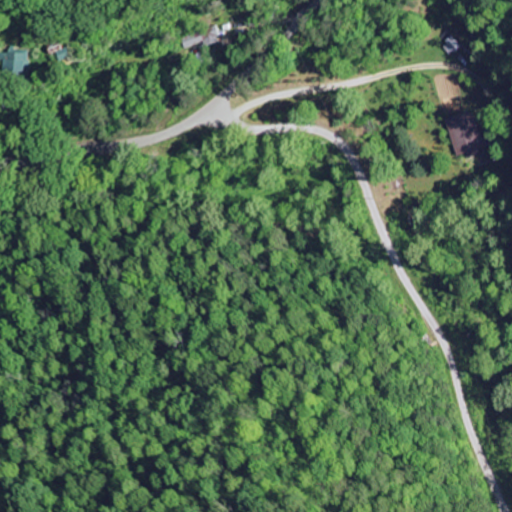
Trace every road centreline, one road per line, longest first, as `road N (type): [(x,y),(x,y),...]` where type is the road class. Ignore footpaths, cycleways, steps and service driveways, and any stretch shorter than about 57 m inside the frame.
road 1 (residential): [(210,106),(242,129),(317,131),(342,147),(400,275),(452,361),(471,442),(505,511)]
road 2 (secondary): [(0,162),(148,140),(210,106)]
road 3 (secondary): [(210,106),(319,0)]
